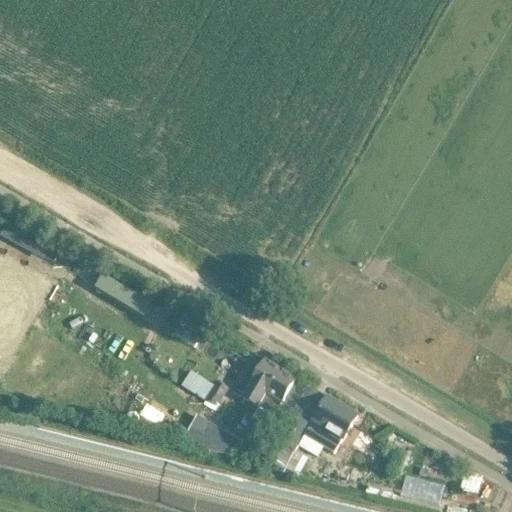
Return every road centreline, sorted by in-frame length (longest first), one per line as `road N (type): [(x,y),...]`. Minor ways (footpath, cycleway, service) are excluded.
road 1 (unclassified): [(511,467),(144,253)]
road 2 (track): [(144,253),(0,168)]
